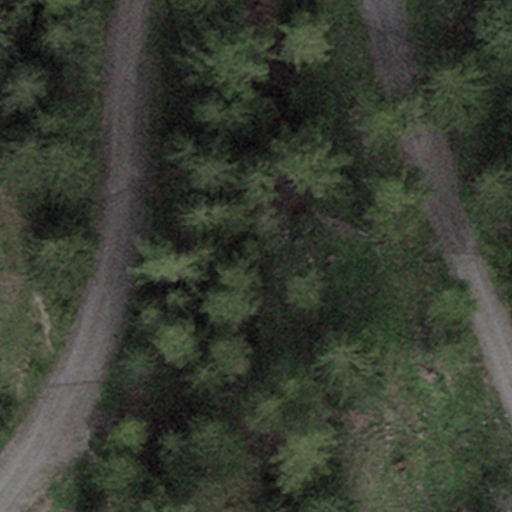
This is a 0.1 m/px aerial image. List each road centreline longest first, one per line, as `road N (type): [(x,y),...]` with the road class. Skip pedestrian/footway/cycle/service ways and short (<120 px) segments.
road 1 (track): [(154,0),(126,171),(80,363),(0,483)]
road 2 (track): [(511,382),(383,0)]
